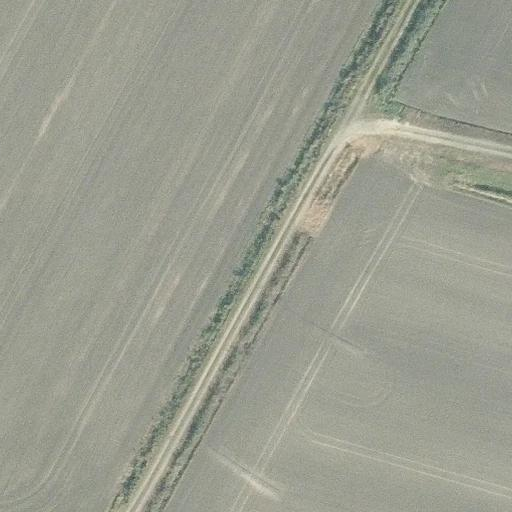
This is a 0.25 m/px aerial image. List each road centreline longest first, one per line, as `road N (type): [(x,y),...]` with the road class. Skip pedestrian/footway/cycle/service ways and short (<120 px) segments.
road 1 (track): [(119,511),(404,0)]
road 2 (track): [(347,110),(511,148)]
